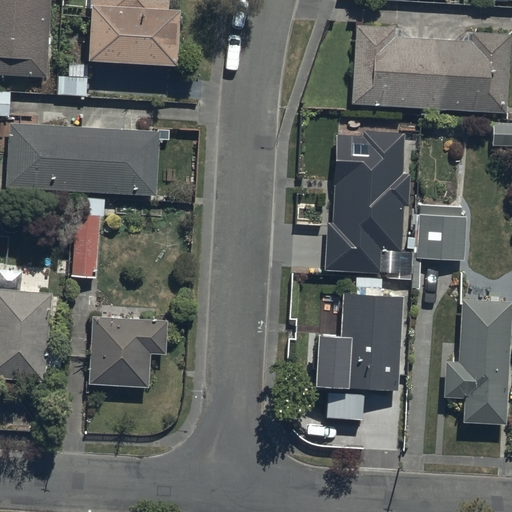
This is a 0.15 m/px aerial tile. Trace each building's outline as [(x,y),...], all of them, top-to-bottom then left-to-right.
[(47,0),(0,0),(0,70),(45,72),(47,0)] [(86,0),(85,52),(171,56),(174,3),(165,3),(165,0),(86,0)] [(355,29),(351,105),(507,113),(511,38),(355,29)] [(157,125),(6,117),(3,185),(154,192),(157,125)] [(511,119),(490,119),(489,142),(511,143),(511,119)] [(409,135),(335,128),(322,273),(395,280),(409,135)] [(94,276),(97,216),(102,216),(103,196),(71,194),(67,275),(94,276)] [(463,258),(465,213),(458,212),(458,203),(419,201),(418,212),(415,211),(414,257),(463,258)] [(49,288),(0,284),(0,372),(39,376),(40,369),(59,371),(61,345),(44,343),(49,288)] [(402,395),(405,297),(325,295),(322,393),(402,395)] [(508,428),(511,354),(511,302),(453,299),(447,425),(508,428)] [(165,315),(89,311),(86,379),(146,382),(147,351),(163,351),(165,315)]
